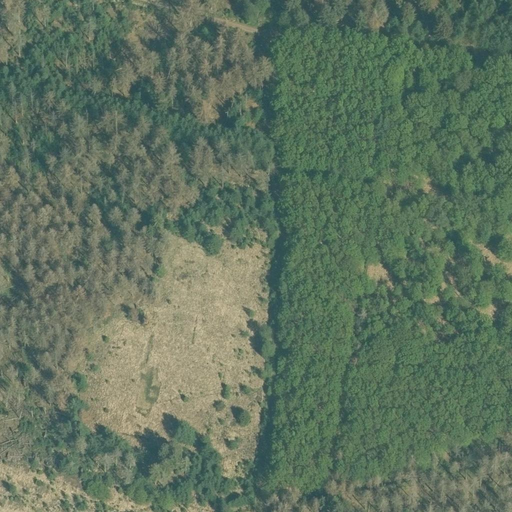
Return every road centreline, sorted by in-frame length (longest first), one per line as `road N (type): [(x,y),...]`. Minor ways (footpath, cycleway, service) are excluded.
road 1 (track): [(270,0),(265,31),(280,286),(260,511)]
road 2 (track): [(149,0),(265,31),(511,60)]
